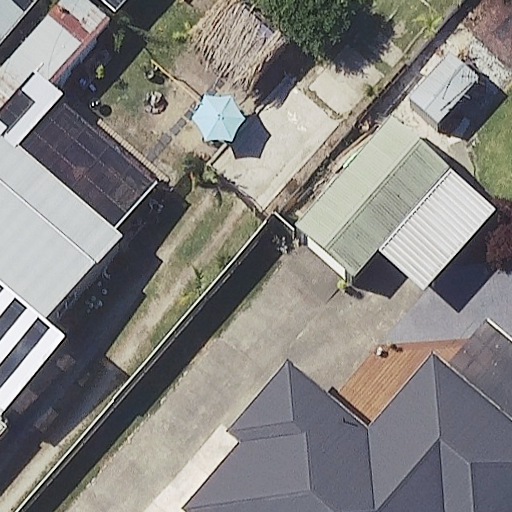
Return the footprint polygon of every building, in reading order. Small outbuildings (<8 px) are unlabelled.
[(0,0),(0,65),(57,0),(0,0)] [(247,6),(146,121),(262,222),(363,107),(247,6)] [(296,240),(353,290),(449,182),(391,132),(296,240)] [(0,325),(30,352),(120,249),(0,144),(0,325)] [(511,291),(481,328),(511,353),(511,291)] [(511,511),(511,438),(428,366),(363,440),(290,376),(221,456),(230,465),(188,511),(511,511)] [(0,449),(12,436),(0,425),(0,449)]
